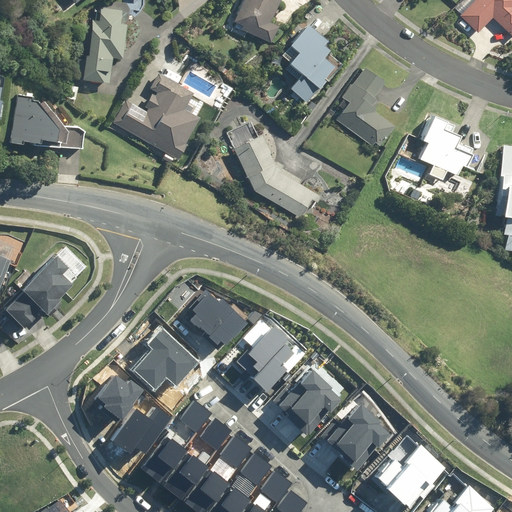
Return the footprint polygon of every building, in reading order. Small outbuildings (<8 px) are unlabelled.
[(238,0),(229,20),(238,25),(237,28),(264,40),(272,24),(263,20),(272,0),(238,0)] [(511,0),(469,0),(457,14),(474,31),(489,16),(510,37),(511,34),(511,0)] [(115,23),(117,9),(97,6),(95,19),(89,18),(83,54),(79,54),(75,78),(103,82),(107,57),(117,58),(123,24),(115,23)] [(315,44),(319,39),(301,22),(282,43),(291,51),(282,61),(296,73),(284,87),(300,101),(312,86),(315,88),(337,63),(315,44)] [(348,81),(338,96),(344,101),(332,118),(368,144),(370,141),(376,144),(390,125),(370,111),(372,108),(367,105),(372,98),(369,96),(381,80),(361,66),(349,83),(348,81)] [(146,88),(153,92),(142,112),(122,100),(110,123),(174,159),(182,144),(181,143),(196,117),(180,108),(189,92),(154,72),(146,88)] [(75,86),(68,85),(66,98),(73,99),(75,86)] [(76,125),(63,125),(62,124),(67,121),(57,108),(53,112),(41,96),(31,95),(16,94),(14,119),(12,118),(11,143),(82,148),(83,131),(76,125)] [(446,131),(450,124),(425,114),(415,138),(421,140),(414,158),(451,174),(455,164),(459,165),(466,146),(450,139),(452,134),(446,131)] [(295,183),(296,179),(269,163),(254,134),(228,147),(249,190),(294,216),(305,197),(311,201),(315,194),(295,183)] [(492,214),(502,215),(500,248),(508,249),(508,253),(511,253),(511,145),(498,144),(492,214)] [(0,284),(8,259),(0,256),(0,284)] [(68,268),(56,256),(4,309),(22,328),(40,310),(45,316),(61,300),(60,299),(73,285),(62,274),(68,268)] [(200,327),(218,345),(222,341),(226,346),(248,323),(223,298),(219,302),(205,289),(189,306),(197,314),(190,321),(199,328),(200,327)] [(248,318),(254,324),(264,315),(255,311),(248,318)] [(271,330),(262,320),(244,338),(251,345),(237,359),(254,377),(253,378),(267,392),(289,370),(283,365),(295,354),(285,344),(289,341),(275,326),(271,330)] [(135,370),(156,390),(167,378),(176,386),(198,363),(162,328),(147,344),(154,350),(135,370)] [(290,382),(274,402),(290,415),(288,418),(308,435),(310,433),(311,434),(330,411),(331,413),(342,399),(331,390),(333,386),(314,370),(302,384),(300,382),(296,387),(290,382)] [(121,419),(145,389),(131,379),(127,384),(115,375),(96,400),(102,405),(100,409),(118,423),(121,419)] [(194,431),(210,412),(194,399),(178,418),(194,431)] [(336,419),(320,437),(357,469),(377,446),(379,448),(391,434),(381,425),(383,423),(362,404),(350,418),(347,416),(341,423),(336,419)] [(136,447),(146,455),(172,418),(157,408),(150,418),(136,408),(113,441),(131,454),(136,447)] [(217,448),(231,429),(212,415),(198,435),(217,448)] [(184,448),(166,434),(143,464),(162,478),(184,448)] [(251,447),(235,434),(219,454),(235,467),(251,447)] [(373,477),(410,508),(419,497),(423,500),(435,486),(432,484),(446,467),(420,445),(401,467),(390,457),(373,477)] [(207,464),(192,451),(177,469),(192,482),(207,464)] [(271,465),(254,452),(239,471),(255,484),(271,465)] [(203,511),(227,481),(208,466),(179,504),(189,511),(203,511)] [(291,481),(275,469),(260,489),(276,501),(291,481)] [(238,511),(249,498),(228,483),(206,511),(238,511)] [(432,511),(492,511),(496,509),(469,485),(455,501),(458,504),(454,508),(444,499),(432,511)] [(296,511),(306,501),(291,488),(276,505),(284,511),(296,511)] [(267,511),(250,499),(239,511),(267,511)]
